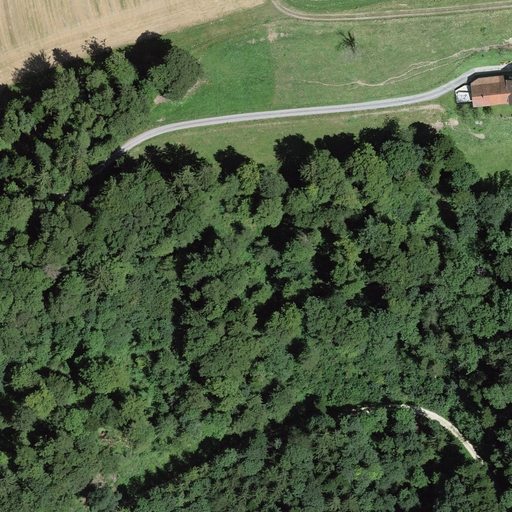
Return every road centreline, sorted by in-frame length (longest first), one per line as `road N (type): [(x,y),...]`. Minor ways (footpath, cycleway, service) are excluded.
road 1 (track): [(0,228),(168,126),(410,100),(479,68),(511,67)]
road 2 (track): [(112,511),(226,448),(285,426),(384,408),(429,413),(459,434),(505,511)]
road 3 (track): [(274,0),(326,17),(511,3)]
